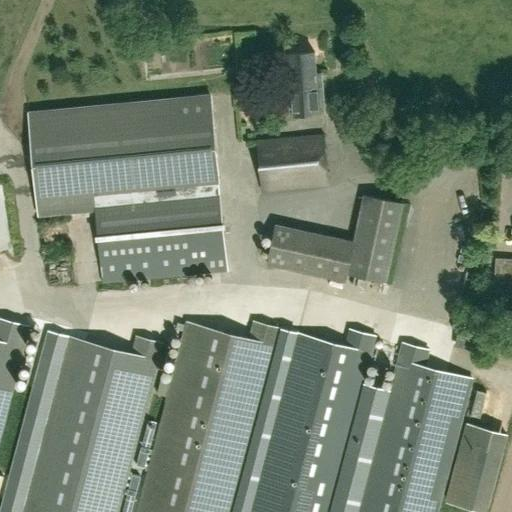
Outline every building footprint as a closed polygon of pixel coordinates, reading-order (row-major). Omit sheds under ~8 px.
[(314,51),(288,53),(292,115),(324,112),(322,77),(316,77),(314,51)] [(229,270),(211,97),(28,115),(38,216),(95,210),(102,282),(229,270)] [(329,183),(324,135),(257,142),(262,190),(329,183)] [(25,141),(16,144),(23,164),(31,161),(25,141)] [(364,194),(354,241),(275,224),(267,263),(346,280),(347,273),(386,281),(403,203),(364,194)] [(29,263),(24,235),(20,236),(14,202),(0,204),(0,216),(9,267),(29,263)] [(511,258),(494,257),(492,280),(511,281),(511,258)] [(297,278),(295,288),(322,292),(323,282),(297,278)] [(450,286),(445,310),(465,314),(470,290),(450,286)] [(0,429),(28,325),(0,317),(0,429)] [(232,511),(276,346),(287,349),(291,330),(256,321),(252,337),(190,321),(138,511),(232,511)] [(454,345),(476,350),(480,332),(458,327),(454,345)] [(345,344),(298,332),(250,511),(328,511),(375,335),(350,328),(345,344)] [(116,511),(162,342),(138,335),(133,352),(71,335),(23,511),(116,511)] [(358,511),(435,511),(471,378),(423,365),(428,348),(403,342),(358,511)] [(446,501),(486,511),(506,431),(466,421),(446,501)]
